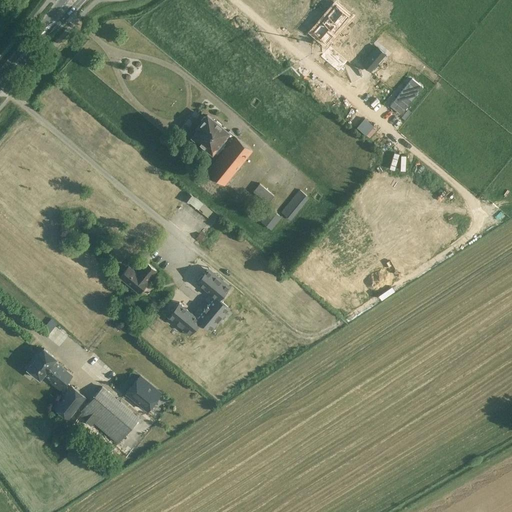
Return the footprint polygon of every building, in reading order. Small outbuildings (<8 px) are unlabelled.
[(335,3),(312,31),(321,38),(322,53),(320,55),(339,71),(348,59),(331,45),(330,37),(349,14),(335,3)] [(378,45),(362,64),(370,70),(385,52),(378,45)] [(412,79),(390,106),(400,114),(423,87),(412,79)] [(229,131),(228,132),(221,126),(221,124),(216,121),(214,121),(207,115),(206,117),(204,117),(201,120),(202,122),(197,127),(199,129),(193,136),(212,152),(213,151),(219,156),(208,170),(224,184),(252,150),(229,131)] [(274,195),(259,183),(253,191),(268,203),(274,195)] [(309,198),(299,189),(281,212),(291,220),(309,198)] [(204,204),(195,197),(190,193),(185,199),(190,203),(199,210),(209,218),(213,211),(204,204)] [(281,217),(271,208),(261,221),(272,229),(281,217)] [(196,238),(200,242),(204,237),(200,233),(196,238)] [(156,270),(147,263),(138,274),(129,266),(120,277),(139,293),(148,282),(147,281),(156,270)] [(207,269),(197,281),(216,297),(219,299),(229,287),(222,281),(223,280),(215,274),(214,275),(207,269)] [(383,289),(395,283),(392,277),(380,284),(383,289)] [(228,307),(219,299),(216,297),(209,305),(207,305),(204,309),(205,310),(198,318),(201,321),(210,329),(216,321),(217,322),(223,315),(222,314),(228,307)] [(179,303),(169,315),(177,321),(176,322),(183,328),(184,327),(191,333),(201,321),(198,318),(179,303)] [(56,358),(44,348),(28,369),(40,378),(44,373),(54,360),(56,358)] [(61,389),(66,393),(71,386),(67,382),(72,375),(54,360),(44,373),(52,379),(50,381),(61,390),(61,389)] [(148,410),(162,393),(140,376),(127,393),(148,410)] [(71,385),(71,386),(66,393),(64,395),(54,407),(68,418),(85,396),(71,385)] [(139,418),(102,387),(81,411),(118,443),(139,418)]
